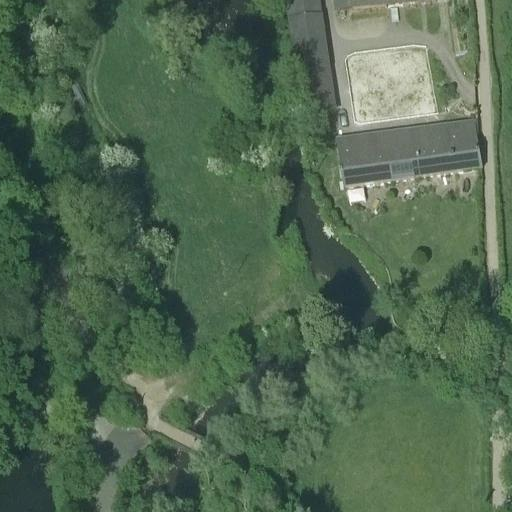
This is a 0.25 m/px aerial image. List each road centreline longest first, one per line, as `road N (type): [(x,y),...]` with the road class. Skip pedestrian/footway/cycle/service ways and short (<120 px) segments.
road 1 (track): [(479,0),(498,511)]
road 2 (track): [(0,163),(78,328),(102,358),(146,386),(146,419),(243,472),(282,511)]
road 3 (track): [(484,94),(463,88),(424,37),(338,46)]
